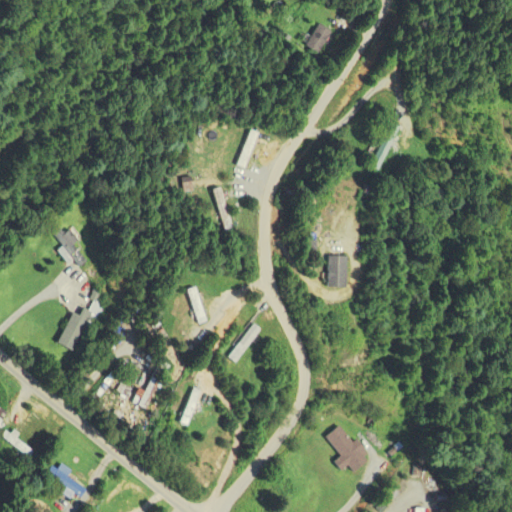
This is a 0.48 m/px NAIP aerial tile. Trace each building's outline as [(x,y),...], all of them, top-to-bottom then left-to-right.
[(309,46),(322,54),(337,32),(324,23),(309,46)] [(386,147),(381,144),(373,162),(388,169),(406,128),(397,123),(386,147)] [(261,134),(252,131),(240,167),(248,170),(261,134)] [(217,192),(229,233),(238,230),(226,190),(217,192)] [(333,286),(355,286),(355,255),(333,255),(333,286)] [(191,290),(202,324),(211,321),(200,287),(191,290)] [(76,313),(59,343),(75,352),(90,324),(94,327),(109,298),(99,292),(84,318),(76,313)] [(263,328),(254,324),(234,359),(242,364),(263,328)] [(189,420),(208,428),(219,403),(200,395),(189,420)] [(346,471),(370,451),(361,441),(357,444),(343,427),(329,438),(345,458),(339,462),(346,471)] [(36,452),(13,435),(9,441),(32,458),(36,452)] [(84,497),(88,489),(68,477),(70,473),(55,464),(48,476),(84,497)]
